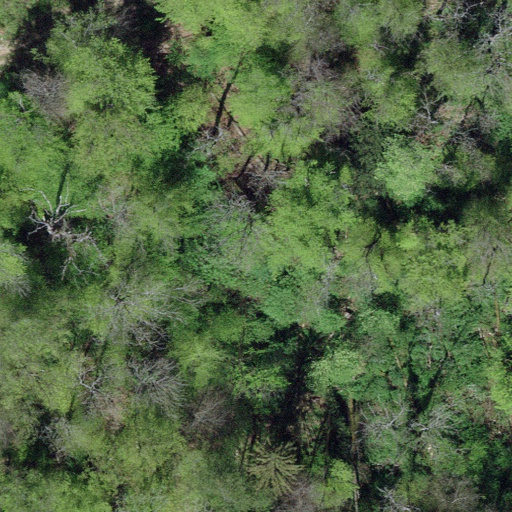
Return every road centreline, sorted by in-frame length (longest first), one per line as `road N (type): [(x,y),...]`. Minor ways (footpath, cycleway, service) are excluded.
road 1 (track): [(178,0),(0,52)]
road 2 (track): [(0,2),(175,2)]
